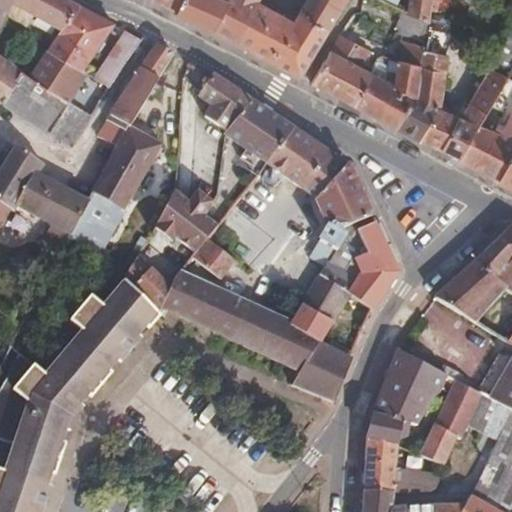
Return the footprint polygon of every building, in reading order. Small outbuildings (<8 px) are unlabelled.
[(0,0),(0,29),(14,0),(0,0)] [(67,0),(15,0),(49,19),(38,34),(53,42),(82,7),(67,0)] [(210,33),(227,0),(155,0),(177,14),(178,16),(210,33)] [(227,0),(210,33),(300,79),(337,17),(345,0),(306,0),(292,23),(252,3),(254,0),(227,0)] [(410,0),(409,12),(431,22),(438,0),(410,0)] [(117,26),(82,7),(53,42),(48,48),(90,75),(117,26)] [(38,34),(15,65),(24,70),(27,72),(48,48),(53,42),(38,34)] [(145,42),(132,35),(99,81),(114,91),(145,42)] [(368,50),(345,38),(339,35),(331,50),(312,84),(343,99),(360,65),(368,50)] [(424,70),(427,51),(402,40),(399,59),(424,70)] [(48,48),(27,72),(76,104),(94,78),(90,75),(48,48)] [(128,131),(129,129),(176,59),(157,49),(112,120),(128,131)] [(368,50),(360,65),(371,70),(376,62),(379,56),(368,50)] [(452,54),(427,51),(424,70),(419,96),(441,106),(452,54)] [(0,96),(3,98),(24,70),(15,65),(0,54),(0,96)] [(392,90),(379,117),(397,126),(419,96),(424,70),(399,59),(395,82),(389,79),(385,87),(392,90)] [(353,104),(371,70),(360,65),(343,99),(353,104)] [(486,110),(490,104),(508,76),(495,69),(475,102),(486,110)] [(76,104),(27,72),(24,70),(3,98),(45,128),(77,146),(97,118),(76,104)] [(385,77),(371,70),(353,104),(379,117),(392,90),(385,87),(389,79),(385,77)] [(511,158),(511,70),(508,76),(490,104),(503,111),(511,115),(511,138),(511,139),(493,131),(477,124),(460,158),(458,162),(497,184),(511,158)] [(228,135),(252,103),(217,79),(200,100),(213,108),(205,120),(228,135)] [(397,126),(419,136),(441,106),(419,96),(397,126)] [(442,148),(460,158),(477,124),(486,110),(475,102),(461,117),(442,148)] [(295,132),(252,103),(228,135),(227,139),(263,161),(269,166),(295,132)] [(419,136),(442,148),(461,117),(441,106),(419,136)] [(511,138),(511,115),(503,111),(493,131),(511,139),(511,138)] [(128,131),(112,120),(99,140),(115,150),(128,131)] [(159,146),(129,129),(128,131),(115,150),(87,202),(69,236),(66,241),(96,258),(159,146)] [(351,171),(295,132),(269,166),(318,200),(331,226),(324,237),(320,235),(317,239),(338,252),(347,239),(340,235),(372,219),(351,171)] [(21,207),(69,236),(87,202),(69,191),(40,173),(44,164),(18,147),(7,166),(0,178),(0,230),(11,209),(17,212),(21,207)] [(511,158),(497,184),(511,191),(511,158)] [(226,210),(231,214),(247,194),(269,166),(263,161),(226,210)] [(195,260),(209,242),(217,231),(206,221),(213,208),(194,194),(185,206),(172,197),(153,234),(170,248),(174,244),(195,260)] [(247,194),(231,214),(217,231),(209,242),(237,263),(240,265),(277,218),(247,194)] [(434,298),(476,323),(501,293),(511,298),(511,294),(511,224),(434,298)] [(357,268),(367,281),(396,275),(376,229),(361,237),(365,247),(370,260),(357,268)] [(237,263),(209,242),(195,260),(223,282),(237,263)] [(352,255),(357,268),(370,260),(365,247),(352,255)] [(312,292),(329,266),(333,261),(313,248),(292,280),(298,283),(312,292)] [(166,310),(174,294),(151,274),(149,275),(136,264),(125,282),(127,284),(163,316),(166,310)] [(292,323),(320,343),(348,295),(371,312),(396,275),(367,281),(364,281),(359,286),(348,279),(329,266),(312,292),(303,306),(292,323)] [(367,281),(357,268),(348,279),(359,286),(364,281),(367,281)] [(319,344),(320,343),(292,323),(184,274),(174,294),(166,310),(303,372),(319,344)] [(312,292),(298,283),(290,298),(303,306),(312,292)] [(163,316),(127,284),(122,291),(160,324),(165,318),(163,316)] [(0,511),(39,511),(46,492),(52,476),(62,446),(67,432),(72,419),(81,408),(91,396),(112,372),(121,361),(141,339),(150,328),(155,330),(160,324),(122,291),(102,313),(89,303),(85,308),(76,312),(75,320),(70,326),(82,336),(44,380),(7,350),(0,362),(0,511)] [(476,323),(511,344),(511,342),(511,298),(501,293),(476,323)] [(145,342),(141,339),(121,361),(126,365),(145,342)] [(319,344),(303,372),(294,387),(297,388),(332,404),(351,359),(319,344)] [(400,347),(368,432),(397,447),(399,434),(404,434),(406,425),(416,427),(452,378),(400,347)] [(511,370),(495,403),(499,405),(511,410),(511,370)] [(115,376),(112,372),(91,396),(95,400),(115,376)] [(463,436),(466,428),(483,396),(459,382),(436,423),(458,434),(463,436)] [(495,403),(483,396),(466,428),(478,434),(495,403)] [(511,418),(511,410),(499,405),(485,432),(500,440),(511,418)] [(85,411),(81,408),(72,419),(67,432),(72,434),(76,421),(85,411)] [(511,418),(500,440),(489,461),(497,465),(500,461),(509,466),(511,467),(511,418)] [(458,434),(436,423),(420,457),(442,468),(458,434)] [(395,472),(397,447),(368,432),(364,491),(392,492),(432,492),(440,478),(395,472)] [(67,447),(62,446),(52,476),(56,478),(67,447)] [(510,511),(511,508),(511,467),(509,466),(488,506),(499,511),(510,511)] [(411,511),(390,511),(392,492),(364,491),(362,511),(437,511),(438,509),(411,511)] [(44,511),(51,494),(46,492),(39,511),(44,511)] [(461,511),(499,511),(488,506),(468,496),(464,506),(461,511)]
